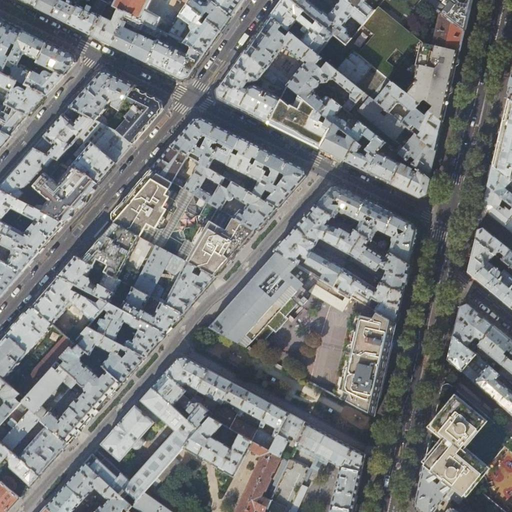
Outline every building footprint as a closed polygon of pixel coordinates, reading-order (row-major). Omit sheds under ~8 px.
[(20,0),(28,4),(36,8),(39,0),(20,0)] [(39,0),(36,8),(43,12),(51,16),(59,0),(58,0),(39,0)] [(69,0),(67,4),(59,0),(51,16),(62,21),(68,24),(78,6),(80,0),(69,0)] [(117,0),(114,7),(119,10),(128,15),(146,23),(155,28),(159,20),(144,13),(150,0),(117,0)] [(214,3),(210,0),(204,0),(203,2),(199,0),(192,0),(188,6),(222,32),(227,25),(232,18),(214,3)] [(215,0),(214,3),(232,18),(240,6),(244,0),(215,0)] [(306,12),(291,0),(281,0),(277,7),(270,16),(283,27),(291,33),(318,55),(334,35),(328,30),(317,21),(314,25),(303,16),(306,12)] [(291,0),(306,12),(317,21),(328,30),(332,26),(341,33),(337,37),(346,45),(353,37),(348,33),(348,32),(347,28),(345,26),(352,17),(363,25),(369,18),(356,7),(352,13),(349,10),(353,5),(346,0),(341,0),(329,15),(324,11),(323,12),(309,1),(309,0),(291,0)] [(346,0),(353,5),(356,0),(357,0),(360,2),(356,7),(369,18),(375,10),(365,2),(366,0),(346,0)] [(423,0),(435,9),(442,14),(464,30),(467,19),(469,11),(470,6),(471,0),(423,0)] [(101,17),(78,6),(68,24),(78,29),(90,35),(101,17)] [(213,45),(222,32),(188,6),(169,35),(170,35),(191,47),(206,55),(213,45)] [(373,67),(391,81),(392,83),(393,82),(421,105),(425,101),(430,105),(428,110),(443,123),(446,110),(456,69),(459,53),(434,47),(424,44),(378,6),(375,10),(369,18),(363,25),(374,34),(358,54),(373,67)] [(111,46),(128,15),(119,10),(112,23),(101,17),(90,35),(101,41),(111,46)] [(462,42),(464,30),(442,14),(434,47),(459,53),(462,42)] [(142,30),(146,23),(128,15),(111,46),(120,50),(129,54),(139,36),(125,28),(127,24),(142,31),(142,30)] [(280,30),(283,27),(270,16),(264,25),(253,40),(245,51),(268,70),(285,46),(305,63),(286,85),(297,94),(321,113),(331,100),(327,96),(326,96),(325,97),(322,100),(314,93),(314,88),(315,88),(316,88),(317,88),(318,87),(319,86),(319,85),(319,84),(319,83),(327,83),(329,80),(334,80),(350,93),(350,98),(356,103),(358,100),(364,93),(356,86),(337,71),(327,62),(322,68),(316,64),(321,58),(318,55),(291,33),(288,37),(281,32),(280,30)] [(13,24),(4,20),(0,28),(0,71),(2,73),(24,30),(13,24)] [(164,32),(155,28),(146,23),(142,30),(160,39),(162,35),(164,32)] [(35,35),(24,30),(2,73),(26,85),(32,72),(18,64),(24,53),(38,61),(48,42),(35,35)] [(157,45),(139,36),(129,54),(138,59),(147,63),(157,45)] [(159,41),(157,45),(147,63),(164,72),(181,80),(189,78),(194,71),(206,55),(191,47),(188,52),(185,51),(184,53),(181,52),(183,50),(181,48),(179,51),(159,41)] [(61,49),(48,42),(38,61),(37,62),(56,72),(66,75),(71,69),(77,62),(75,55),(61,49)] [(277,78),(268,70),(245,51),(228,75),(216,91),(218,99),(239,109),(268,123),(280,98),(281,97),(256,86),(263,75),(274,83),(277,78)] [(356,86),(373,67),(358,54),(353,51),(337,71),(356,86)] [(56,86),(66,75),(56,72),(54,75),(43,70),(42,72),(44,73),(42,76),(33,71),(32,72),(26,85),(47,96),(56,86)] [(26,85),(2,73),(0,71),(0,101),(6,104),(29,116),(38,106),(47,96),(26,85)] [(70,108),(94,120),(108,127),(111,123),(103,114),(106,110),(109,107),(106,105),(112,99),(114,101),(112,104),(112,106),(119,111),(135,88),(136,86),(121,78),(108,72),(100,73),(87,89),(70,108)] [(391,81),(375,101),(384,108),(388,112),(389,113),(396,104),(401,104),(412,113),(410,116),(408,114),(404,119),(397,114),(394,117),(406,127),(409,130),(413,126),(422,133),(419,137),(436,151),(440,135),(443,123),(428,110),(424,115),(417,109),(421,105),(393,82),(392,83),(391,81)] [(164,109),(162,101),(135,88),(119,111),(111,123),(108,127),(117,132),(133,145),(136,141),(147,129),(156,118),(164,109)] [(364,93),(358,100),(363,104),(358,110),(395,140),(406,127),(394,117),(389,113),(388,112),(385,116),(380,113),(384,108),(375,101),(364,93)] [(280,98),(268,123),(320,149),(332,123),(326,117),(323,123),(318,120),(322,114),(321,113),(297,94),(291,107),(289,105),(288,106),(280,98)] [(331,100),(321,113),(322,114),(326,117),(332,123),(340,129),(348,135),(355,141),(358,143),(364,136),(372,142),(365,149),(368,152),(376,158),(369,173),(377,177),(390,183),(400,163),(378,153),(386,143),(359,121),(352,129),(346,124),(346,123),(343,120),(342,121),(336,115),(342,108),(332,99),(331,100)] [(511,101),(508,99),(503,123),(497,150),(493,165),(511,181),(511,101)] [(6,104),(0,114),(0,130),(12,136),(20,127),(29,116),(6,104)] [(79,136),(94,120),(70,108),(61,118),(34,148),(54,159),(59,161),(71,147),(67,144),(75,135),(79,138),(79,136)] [(185,131),(171,146),(188,156),(191,152),(202,158),(199,163),(209,169),(213,159),(216,158),(227,164),(233,154),(235,149),(241,138),(220,127),(202,118),(195,120),(185,131)] [(117,132),(108,127),(94,120),(79,136),(83,139),(84,143),(74,154),(79,159),(76,163),(70,158),(65,165),(71,168),(90,178),(98,185),(119,161),(128,150),(133,145),(117,132)] [(337,134),(340,129),(332,123),(320,149),(332,155),(345,161),(355,141),(348,135),(346,138),(337,134)] [(0,150),(1,149),(12,136),(0,130),(0,150)] [(432,170),(436,151),(419,137),(415,134),(404,147),(400,145),(395,151),(419,170),(430,179),(432,170)] [(253,143),(241,138),(235,149),(240,151),(237,157),(233,154),(227,164),(227,165),(249,175),(253,167),(254,166),(263,148),(253,143)] [(361,146),(358,143),(355,141),(345,161),(357,167),(369,173),(376,158),(368,152),(366,156),(358,152),(361,146)] [(176,177),(188,156),(171,146),(161,158),(151,169),(173,182),(185,189),(187,186),(185,185),(182,180),(176,177)] [(47,166),(54,159),(34,148),(19,166),(0,187),(0,190),(18,200),(24,194),(21,190),(22,188),(26,188),(42,169),(42,166),(44,164),(47,166)] [(272,193),(265,202),(277,209),(293,191),(307,177),(305,169),(285,159),(263,148),(254,166),(253,167),(249,175),(249,176),(259,181),(259,183),(252,194),(261,199),(266,190),(272,193)] [(493,165),(497,150),(493,149),(489,164),(493,165)] [(62,163),(59,161),(54,159),(47,166),(48,166),(48,167),(49,169),(48,170),(29,193),(28,194),(27,194),(26,194),(25,194),(24,194),(18,200),(30,206),(62,222),(64,224),(82,203),(98,185),(90,178),(71,168),(64,176),(63,175),(58,181),(52,176),(62,163)] [(213,171),(209,169),(199,163),(187,186),(185,189),(210,204),(215,196),(202,188),(207,177),(221,185),(225,178),(222,176),(219,174),(213,171)] [(412,170),(400,163),(390,183),(399,188),(419,198),(426,195),(428,187),(430,179),(419,170),(417,175),(416,173),(414,172),(413,172),(411,172),(412,170)] [(511,187),(511,181),(493,165),(492,165),(490,176),(488,186),(503,198),(503,199),(511,206),(511,195),(505,190),(507,183),(511,187)] [(173,182),(151,169),(115,223),(141,237),(147,226),(156,231),(167,208),(160,206),(173,182)] [(222,176),(225,178),(232,182),(243,189),(245,183),(224,171),(222,176)] [(252,194),(243,189),(232,182),(228,189),(221,185),(215,196),(210,204),(221,210),(227,199),(228,200),(229,200),(230,200),(231,200),(232,199),(233,197),(248,205),(244,212),(241,210),(240,211),(237,209),(231,216),(258,232),(268,220),(277,209),(265,202),(261,199),(252,194)] [(325,194),(315,205),(334,217),(335,217),(339,212),(356,220),(366,199),(351,192),(339,186),(331,187),(325,194)] [(503,198),(488,186),(488,187),(486,195),(484,205),(486,212),(503,225),(511,232),(511,208),(511,210),(508,207),(507,209),(506,208),(505,210),(501,207),(503,199),(503,198)] [(30,206),(18,200),(0,190),(0,232),(4,234),(8,236),(14,228),(1,221),(12,209),(24,215),(30,206)] [(380,206),(366,199),(356,220),(360,221),(360,224),(356,231),(363,235),(370,240),(372,241),(376,233),(378,231),(385,234),(395,214),(380,206)] [(327,224),(334,217),(315,205),(312,209),(296,227),(306,237),(305,238),(317,245),(319,239),(324,239),(323,240),(350,255),(363,235),(356,231),(354,230),(351,235),(341,229),(327,224)] [(62,222),(30,206),(24,215),(36,221),(26,234),(14,228),(8,236),(40,252),(50,241),(64,224),(62,222)] [(403,218),(395,214),(385,234),(382,239),(379,241),(377,244),(383,248),(386,250),(389,243),(388,243),(391,237),(393,238),(393,243),(390,252),(410,265),(415,244),(418,230),(415,223),(403,218)] [(239,253),(258,232),(231,216),(221,231),(195,216),(173,254),(217,277),(233,259),(239,253)] [(141,237),(115,223),(106,234),(91,251),(83,260),(126,284),(133,287),(134,287),(141,274),(125,266),(141,237)] [(313,252),(317,245),(305,238),(306,237),(296,227),(282,242),(274,251),(276,252),(298,265),(301,261),(298,258),(301,255),(303,257),(302,257),(308,261),(306,264),(325,274),(322,279),(335,287),(339,279),(345,270),(313,252)] [(511,251),(508,248),(484,228),(478,230),(477,235),(476,240),(495,255),(496,256),(499,252),(504,256),(501,260),(511,268),(511,251)] [(40,252),(8,236),(4,234),(0,240),(0,243),(13,248),(13,254),(10,258),(0,253),(0,260),(0,261),(22,272),(27,267),(40,252)] [(366,246),(370,240),(363,235),(350,255),(377,272),(380,267),(387,271),(384,277),(381,283),(391,289),(404,292),(408,274),(410,265),(390,252),(386,250),(383,248),(379,254),(366,246)] [(495,255),(476,240),(471,262),(468,273),(491,292),(510,308),(511,305),(511,276),(504,271),(502,273),(489,262),(495,255)] [(166,267),(173,254),(156,245),(141,274),(134,287),(150,296),(157,283),(166,267)] [(322,279),(298,265),(276,252),(275,254),(272,258),(217,319),(212,326),(209,328),(250,350),(258,340),(265,346),(277,331),(271,326),(282,313),(288,318),(322,279)] [(173,254),(166,267),(180,275),(170,294),(157,283),(150,296),(162,302),(184,314),(200,296),(217,277),(173,254)] [(76,257),(67,267),(59,276),(76,285),(101,299),(109,303),(115,306),(118,300),(113,297),(119,285),(125,287),(126,284),(83,260),(76,257)] [(0,295),(1,297),(9,288),(22,272),(0,261),(0,295)] [(346,269),(345,270),(339,279),(345,282),(340,290),(357,300),(378,312),(397,323),(402,301),(404,292),(391,289),(381,283),(377,290),(346,269)] [(73,289),(76,285),(59,276),(49,287),(32,307),(53,325),(72,303),(93,322),(109,303),(101,299),(97,303),(73,289)] [(150,296),(134,287),(133,287),(121,309),(167,333),(172,327),(184,314),(162,302),(155,316),(143,310),(150,296)] [(109,303),(93,322),(88,327),(146,357),(152,350),(167,333),(121,309),(115,306),(109,303)] [(457,322),(453,337),(472,353),(478,346),(494,326),(487,320),(468,304),(461,307),(457,322)] [(53,325),(32,307),(22,318),(8,335),(28,353),(51,327),(51,328),(53,325)] [(390,351),(397,323),(378,312),(375,319),(353,314),(338,389),(337,396),(375,417),(380,395),(390,351)] [(511,341),(499,331),(494,326),(478,346),(501,365),(511,351),(511,341)] [(96,345),(112,353),(110,356),(110,357),(102,366),(108,371),(122,383),(131,373),(146,357),(88,327),(75,342),(86,353),(91,356),(96,345)] [(24,357),(28,353),(8,335),(0,344),(0,376),(4,380),(18,364),(21,366),(27,360),(24,357)] [(66,336),(40,364),(49,371),(74,343),(66,336)] [(472,353),(453,337),(450,351),(448,360),(453,364),(471,379),(491,396),(507,410),(511,413),(511,392),(497,379),(500,375),(472,353)] [(74,343),(49,371),(25,398),(21,402),(41,419),(48,425),(68,444),(96,412),(122,383),(108,371),(100,379),(92,372),(93,371),(87,366),(86,367),(81,362),(81,359),(86,353),(75,342),(74,343)] [(511,351),(501,365),(511,374),(511,351)] [(171,367),(166,373),(183,388),(185,385),(187,385),(198,391),(209,370),(186,358),(178,359),(171,367)] [(25,398),(49,371),(40,364),(16,391),(20,394),(25,398)] [(225,378),(209,370),(198,391),(222,404),(224,400),(234,383),(225,378)] [(187,391),(183,388),(166,373),(157,383),(152,388),(173,407),(175,404),(177,406),(179,403),(184,408),(190,401),(184,395),(187,391)] [(16,391),(4,380),(0,384),(0,393),(1,397),(4,400),(5,403),(0,408),(0,424),(0,425),(9,415),(20,403),(16,398),(20,394),(16,391)] [(238,386),(234,383),(224,400),(237,407),(235,411),(239,413),(250,392),(238,386)] [(187,419),(173,407),(152,388),(146,396),(141,400),(175,431),(130,482),(97,450),(93,455),(85,463),(123,498),(127,493),(137,501),(144,492),(152,484),(174,458),(184,448),(199,430),(187,419)] [(260,397),(250,392),(239,413),(237,415),(240,417),(241,415),(243,416),(245,411),(259,418),(256,423),(260,425),(271,403),(260,397)] [(193,398),(190,401),(184,408),(192,414),(187,419),(199,430),(204,424),(202,422),(206,417),(209,419),(210,418),(212,415),(200,403),(194,398),(193,398)] [(424,465),(424,466),(461,496),(484,469),(460,448),(483,422),(455,399),(434,424),(433,426),(447,438),(424,465)] [(0,425),(0,441),(12,452),(39,476),(55,459),(68,444),(48,425),(23,453),(16,447),(41,419),(21,402),(20,403),(9,415),(13,418),(8,423),(15,428),(10,434),(0,425)] [(280,408),(271,403),(260,425),(258,430),(262,432),(267,422),(277,428),(272,438),(276,439),(279,434),(290,413),(280,408)] [(138,450),(145,442),(145,441),(144,439),(142,437),(154,424),(135,407),(119,426),(102,444),(120,461),(132,448),(135,450),(136,450),(137,450),(138,450)] [(214,418),(230,427),(235,417),(219,409),(214,418)] [(299,418),(290,413),(279,434),(288,439),(290,435),(299,439),(307,423),(299,418)] [(210,418),(209,419),(204,424),(199,430),(184,448),(233,475),(248,449),(261,456),(234,511),(172,511),(144,492),(137,501),(134,504),(144,511),(251,511),(253,509),(257,508),(263,511),(266,511),(269,506),(270,503),(260,498),(260,495),(261,491),(264,491),(269,479),(269,476),(271,471),(273,469),(275,465),(274,464),(276,461),(278,460),(280,456),(270,450),(252,441),(239,434),(232,448),(212,437),(222,425),(210,418)] [(230,429),(239,434),(252,441),(258,430),(236,418),(230,429)] [(366,454),(307,423),(299,439),(297,444),(340,467),(329,511),(353,511),(359,485),(366,454)] [(262,432),(258,430),(252,441),(270,450),(276,439),(272,438),(262,432)] [(288,439),(279,434),(276,439),(270,450),(280,456),(283,457),(284,458),(289,461),(290,460),(290,459),(292,455),(286,452),(283,452),(288,442),(291,443),(291,441),(288,439)] [(8,456),(11,451),(0,441),(0,464),(1,463),(8,456)] [(39,476),(12,452),(11,451),(8,456),(11,466),(10,467),(31,486),(39,476)] [(500,463),(511,473),(511,452),(511,451),(500,463)] [(174,458),(152,484),(154,486),(160,481),(178,461),(174,458)] [(289,461),(284,458),(282,461),(284,463),(268,497),(272,499),(289,461)] [(289,511),(310,467),(290,459),(290,460),(289,461),(272,499),(270,503),(269,506),(266,511),(289,511)] [(76,474),(66,485),(84,500),(95,487),(106,496),(110,498),(103,506),(102,506),(101,506),(96,511),(122,511),(123,511),(122,509),(124,508),(128,511),(132,506),(123,498),(85,463),(76,474)] [(461,496),(424,466),(419,487),(416,503),(418,510),(421,511),(434,511),(444,499),(446,500),(449,496),(459,504),(464,498),(461,496)] [(1,481),(0,482),(0,511),(7,511),(11,508),(20,498),(1,481)] [(73,511),(84,500),(66,485),(57,495),(47,506),(54,511),(59,511),(60,511),(61,511),(96,511),(95,511),(73,511)]
